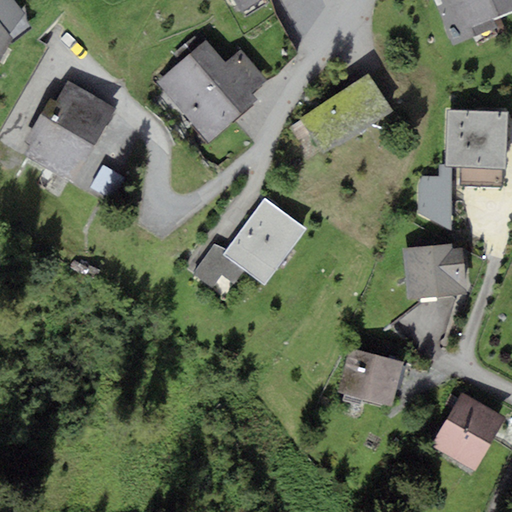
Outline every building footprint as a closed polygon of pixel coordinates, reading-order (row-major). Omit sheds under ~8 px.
[(12,0),(0,0),(0,23),(7,34),(24,15),(12,0)] [(234,0),(241,11),(258,0),(234,0)] [(511,0),(440,0),(443,7),(439,9),(454,46),(459,44),(496,28),(492,19),(511,10),(511,0)] [(0,80),(3,78),(0,74),(0,62),(13,41),(7,34),(0,23),(0,80)] [(205,40),(157,82),(211,144),(259,102),(253,95),(225,64),(205,40)] [(225,64),(253,95),(269,82),(241,50),(225,64)] [(368,75),(300,118),(324,156),(392,112),(368,75)] [(26,142),(38,149),(32,160),(70,182),(76,171),(82,162),(86,164),(117,111),(67,82),(56,102),(51,99),(26,142)] [(506,112),(447,111),(447,167),(452,167),(506,167),(506,112)] [(452,232),(452,167),(447,167),(439,165),(440,177),(419,177),(417,212),(452,232)] [(266,285),(306,231),(265,200),(227,250),(224,254),(246,270),(266,285)] [(222,297),(246,270),(224,254),(227,250),(214,244),(192,274),(222,297)] [(452,245),(402,250),(407,301),(457,296),(456,293),(467,292),(463,250),(452,251),(452,245)] [(403,362),(350,349),(339,394),(393,407),(403,362)] [(475,472),(505,418),(461,394),(431,448),(475,472)]
